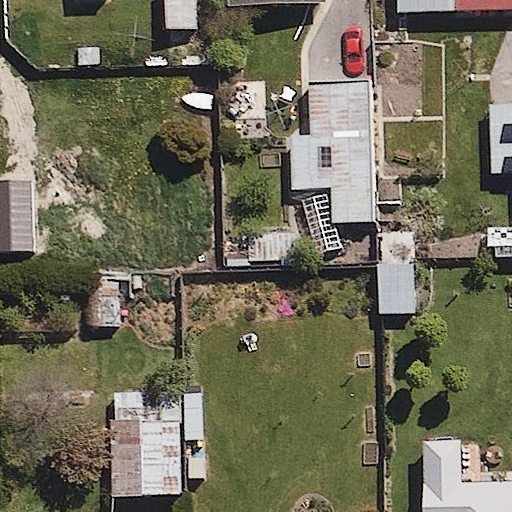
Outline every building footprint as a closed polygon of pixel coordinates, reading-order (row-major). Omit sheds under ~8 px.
[(201,0),(166,0),(168,34),(203,33),(201,0)] [(237,0),(238,10),(333,7),(332,0),(237,0)] [(511,0),(407,0),(408,17),(511,12),(511,0)] [(511,110),(494,111),(497,180),(511,179),(511,110)] [(296,147),(297,191),(332,190),(333,228),(376,227),(374,146),(296,147)] [(418,261),(380,262),(382,314),(420,313),(418,261)] [(184,392),(114,393),(115,498),(185,498),(184,392)] [(511,511),(511,481),(471,483),(470,439),(430,440),(431,511),(511,511)]
